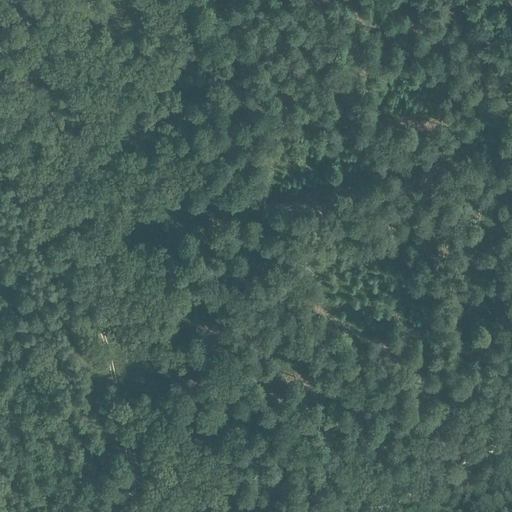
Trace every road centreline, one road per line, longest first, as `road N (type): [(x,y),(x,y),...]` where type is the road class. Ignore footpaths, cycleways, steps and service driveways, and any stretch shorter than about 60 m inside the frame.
road 1 (track): [(0,113),(47,191),(97,316),(132,511)]
road 2 (track): [(355,511),(511,425)]
